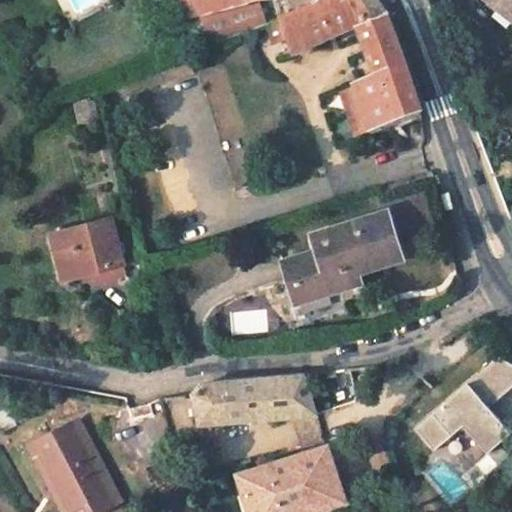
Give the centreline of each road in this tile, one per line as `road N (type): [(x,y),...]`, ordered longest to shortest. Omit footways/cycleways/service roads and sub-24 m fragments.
road 1 (residential): [(0,355),(132,385),(402,346),(511,298)]
road 2 (secondary): [(404,0),(511,274)]
